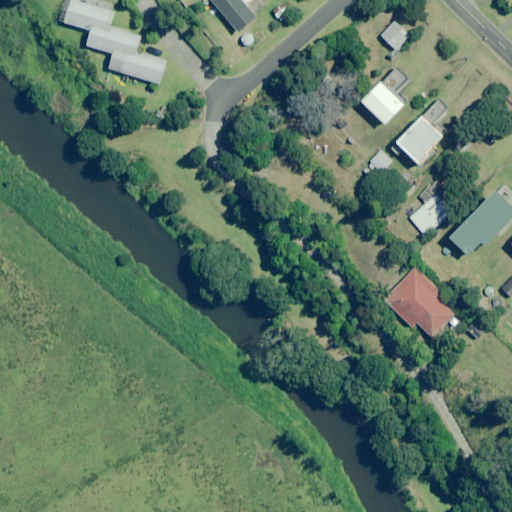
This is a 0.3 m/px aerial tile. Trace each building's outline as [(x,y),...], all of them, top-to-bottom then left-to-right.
[(81,0),(81,2),(73,0),(72,0),(66,23),(93,31),(89,46),(115,54),(111,69),(161,85),(168,62),(138,52),(142,37),(112,28),(116,13),(90,5),(91,0),(81,0)] [(254,0),(214,0),(239,33),(258,19),(247,5),(254,0)] [(289,5),(276,14),(281,22),(294,13),(289,5)] [(410,36),(396,22),(383,36),(396,49),(410,36)] [(399,68),(384,84),(382,82),(363,101),(387,126),(407,106),(410,102),(401,93),(411,84),(408,81),(410,79),(399,68)] [(449,109),(440,101),(428,112),(437,121),(449,109)] [(405,151),(418,164),(421,167),(428,160),(430,162),(440,152),(434,147),(445,137),(424,116),(398,143),(399,145),(393,150),(400,156),(405,151)] [(393,162),(382,151),(372,161),(383,172),(393,162)] [(438,191),(435,186),(422,196),(428,204),(411,218),(426,235),(453,213),(443,200),(454,191),(448,183),(438,191)] [(452,238),(471,256),(484,243),(488,247),(511,222),(511,203),(499,191),(452,238)] [(396,298),(390,305),(414,328),(418,323),(435,339),(457,315),(441,301),(446,295),(416,267),(412,272),(391,293),(396,298)] [(511,279),(503,288),(511,297),(511,279)]
